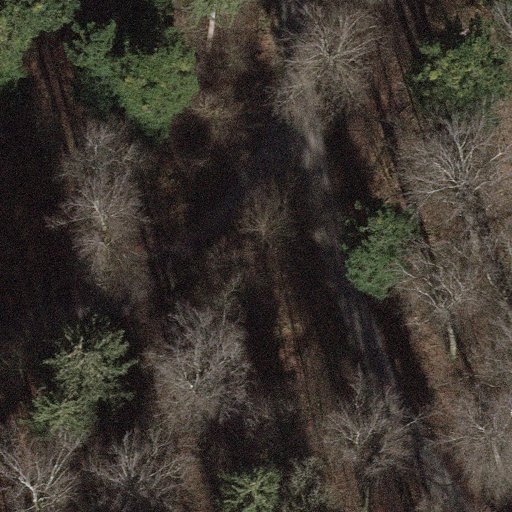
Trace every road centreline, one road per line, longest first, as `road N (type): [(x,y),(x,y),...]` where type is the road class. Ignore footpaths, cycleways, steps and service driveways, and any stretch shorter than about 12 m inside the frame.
road 1 (track): [(460,511),(411,435),(359,318),(325,192),(315,115)]
road 2 (track): [(315,115),(221,218),(136,289),(60,326),(0,337)]
